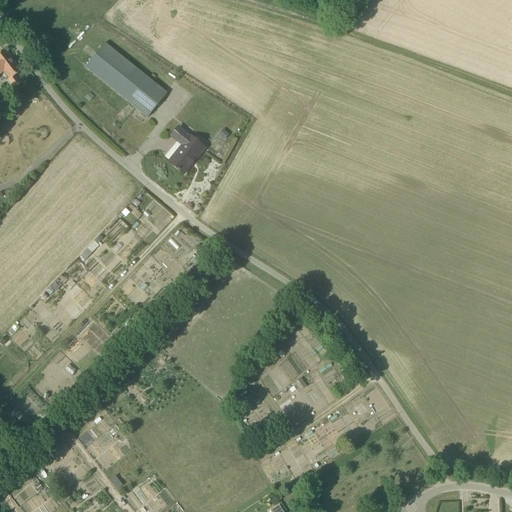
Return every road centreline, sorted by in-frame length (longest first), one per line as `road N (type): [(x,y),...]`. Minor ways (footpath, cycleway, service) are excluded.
road 1 (unclassified): [(444,487),(356,345),(323,308),(154,191),(84,127),(19,57),(6,3)]
road 2 (track): [(511,88),(249,0)]
road 3 (track): [(6,404),(184,213)]
road 4 (track): [(377,378),(262,461)]
